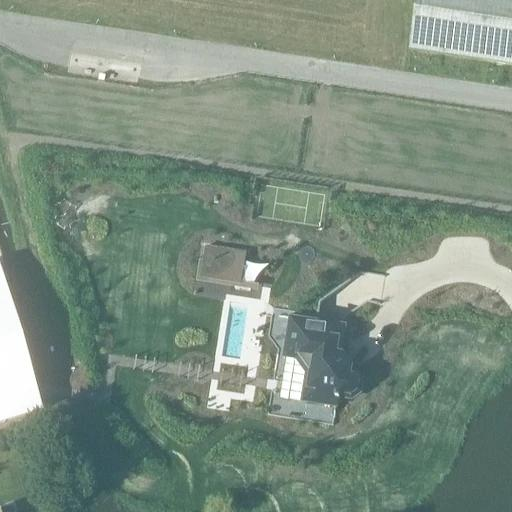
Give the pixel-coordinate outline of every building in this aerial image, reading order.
[(511,0),(417,0),(410,51),(511,66),(511,0)] [(243,271),(245,253),(207,248),(202,277),(208,278),(208,281),(231,285),(233,270),(243,271)] [(0,273),(0,423),(41,411),(0,273)] [(340,355),(344,330),(344,329),(343,328),(343,327),(342,327),(291,319),(285,357),(286,357),(288,349),(302,351),(309,362),(307,380),(311,381),(308,401),(303,400),(303,401),(336,406),(337,396),(352,399),(360,392),(361,382),(355,374),(350,373),(351,367),(343,355),(340,355)] [(260,419),(264,391),(249,389),(244,417),(260,419)]
